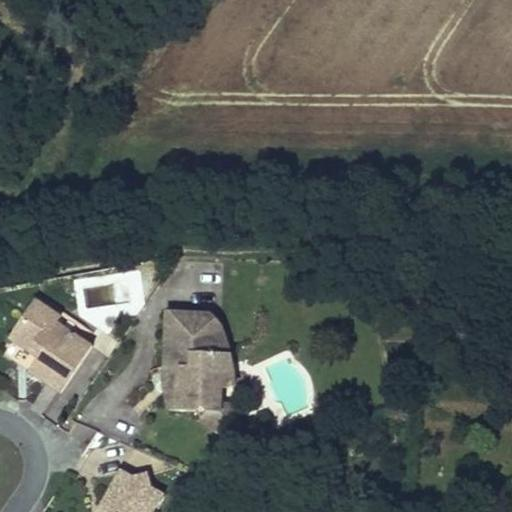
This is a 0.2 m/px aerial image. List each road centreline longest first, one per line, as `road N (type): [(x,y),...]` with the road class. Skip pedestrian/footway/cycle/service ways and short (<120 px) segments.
road 1 (unknown): [(33,438),(86,433),(105,420),(157,358),(171,308),(188,284)]
road 2 (residential): [(12,511),(28,486),(33,438),(0,415)]
